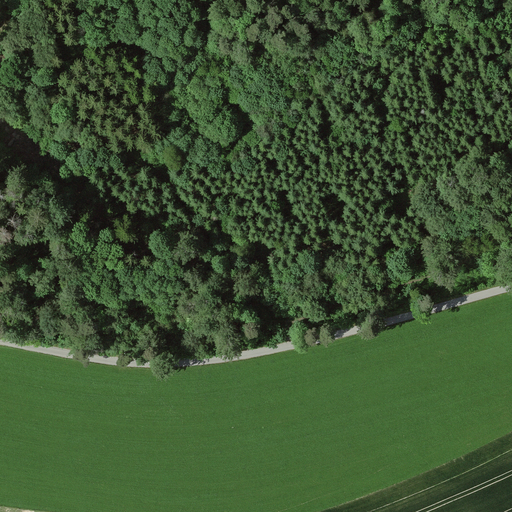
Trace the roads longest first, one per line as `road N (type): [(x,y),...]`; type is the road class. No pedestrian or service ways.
road 1 (unclassified): [(0,339),(124,361),(200,360),(511,286)]
road 2 (track): [(8,0),(74,103),(186,204),(242,270),(289,345)]
road 3 (track): [(511,236),(467,259),(275,321)]
